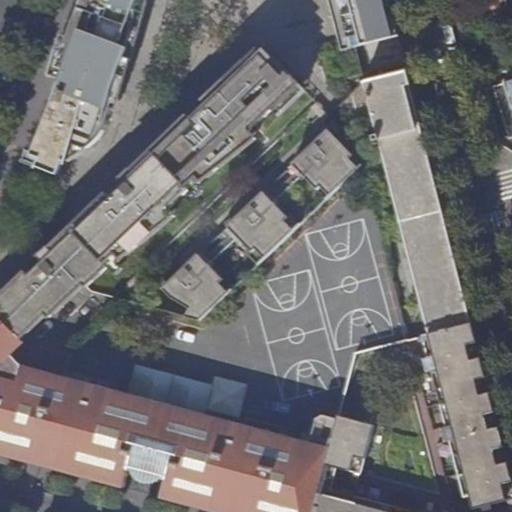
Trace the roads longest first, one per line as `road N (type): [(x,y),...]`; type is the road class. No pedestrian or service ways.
road 1 (residential): [(428,0),(478,195)]
road 2 (residential): [(478,195),(511,324)]
